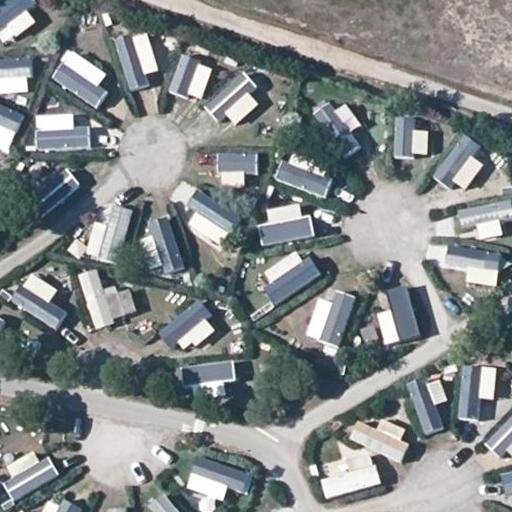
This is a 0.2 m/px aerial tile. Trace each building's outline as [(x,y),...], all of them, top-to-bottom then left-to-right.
[(0,0),(0,26),(21,10),(13,0),(0,0)] [(123,38),(131,93),(157,90),(151,35),(123,38)] [(198,44),(177,96),(201,107),(224,56),(198,44)] [(0,79),(34,75),(31,49),(0,51),(0,79)] [(62,77),(100,118),(120,101),(84,59),(62,77)] [(256,78),(209,110),(224,132),(271,102),(256,78)] [(0,137),(14,144),(26,121),(0,107),(0,137)] [(344,108),(320,119),(341,170),(367,158),(344,108)] [(421,122),(395,119),(385,174),(414,177),(421,122)] [(41,158),(97,152),(94,126),(39,129),(41,158)] [(481,160),(462,141),(422,180),(442,200),(481,160)] [(260,180),(260,154),(204,153),(205,182),(260,180)] [(280,182),(330,208),(342,185),(294,157),(280,182)] [(89,167),(39,190),(49,214),(100,193),(89,167)] [(459,235),(511,220),(511,213),(507,194),(453,207),(459,235)] [(220,254),(239,236),(201,195),(181,215),(220,254)] [(113,199),(92,251),(116,262),(139,211),(113,199)] [(153,270),(179,266),(173,211),(145,215),(153,270)] [(256,253),(310,238),(303,212),(249,225),(256,253)] [(446,275),(501,287),(508,262),(454,247),(446,275)] [(281,319),(320,279),(302,260),(261,298),(281,319)] [(425,321),(403,270),(380,279),(389,308),(398,331),(425,321)] [(85,279),(97,333),(123,329),(113,274),(85,279)] [(71,314),(31,275),(12,293),(50,333),(71,314)] [(350,346),(359,291),(334,286),(322,340),(350,346)] [(197,298),(151,330),(165,351),(212,322),(197,298)] [(365,347),(382,343),(377,324),(360,328),(365,347)] [(41,339),(0,328),(0,356),(33,366),(41,339)] [(243,356),(189,372),(196,397),(250,384),(243,356)] [(491,379),(465,375),(453,430),(482,434),(491,379)] [(423,384),(399,394),(418,446),(445,435),(423,384)] [(348,435),(397,462),(410,439),(363,410),(348,435)] [(511,454),(511,417),(480,446),(500,466),(511,454)] [(21,510),(67,478),(52,456),(5,486),(21,510)] [(184,492),(239,498),(243,472),(188,464),(184,492)] [(321,504),(376,491),(370,465),(316,477),(321,504)] [(504,504),(511,502),(511,473),(499,476),(504,504)] [(90,511),(94,507),(72,493),(58,511),(90,511)] [(157,511),(185,511),(175,499),(157,511)] [(56,511),(60,506),(49,500),(41,511),(56,511)]
